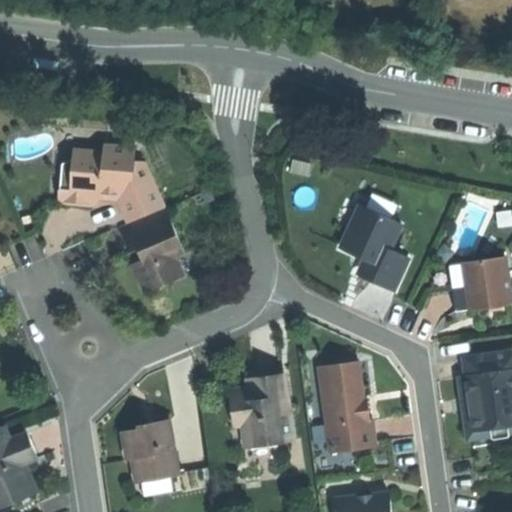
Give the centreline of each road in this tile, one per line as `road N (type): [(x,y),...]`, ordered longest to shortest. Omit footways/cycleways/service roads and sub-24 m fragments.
road 1 (residential): [(89,511),(76,425),(85,401),(128,361),(229,319),(266,278)]
road 2 (residential): [(442,511),(424,378),(389,338),(266,278)]
road 3 (tertiary): [(511,107),(253,68)]
road 4 (tertiary): [(253,68),(0,30)]
road 5 (residential): [(266,278),(242,112),(253,68)]
